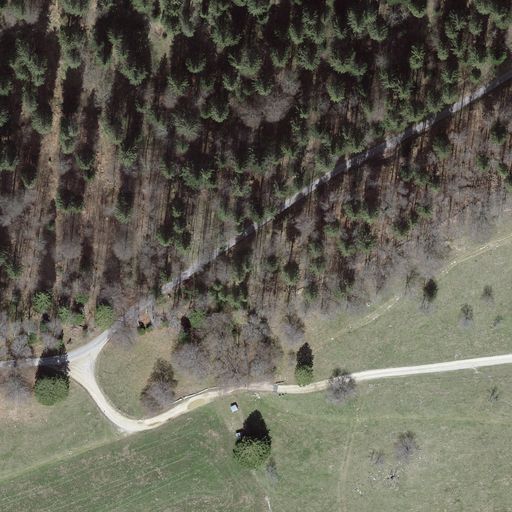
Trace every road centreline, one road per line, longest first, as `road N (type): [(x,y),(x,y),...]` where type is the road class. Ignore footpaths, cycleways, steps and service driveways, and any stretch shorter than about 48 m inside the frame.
road 1 (unclassified): [(511,72),(314,185),(75,354),(0,364)]
road 2 (track): [(254,386),(300,391),(355,375),(511,361)]
road 3 (track): [(135,425),(254,386)]
